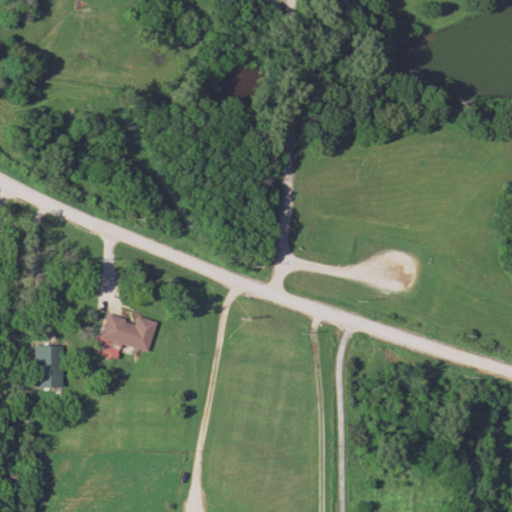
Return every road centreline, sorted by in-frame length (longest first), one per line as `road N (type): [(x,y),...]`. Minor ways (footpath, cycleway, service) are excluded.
road 1 (residential): [(511,380),(189,265),(0,181)]
road 2 (residential): [(272,296),(288,173),(287,0)]
